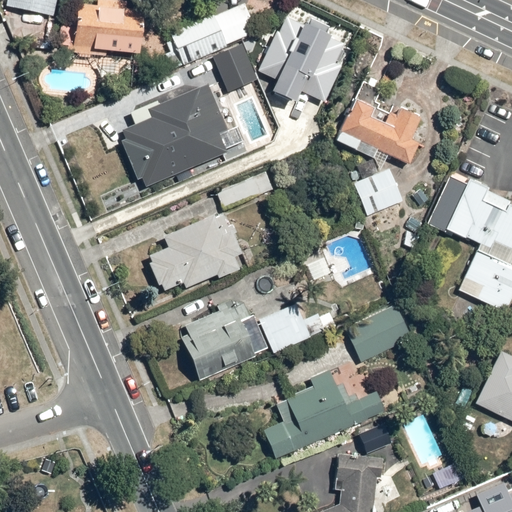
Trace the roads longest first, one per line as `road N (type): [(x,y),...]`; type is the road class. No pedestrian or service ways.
road 1 (tertiary): [(0,138),(110,398)]
road 2 (tertiary): [(110,398),(158,511)]
